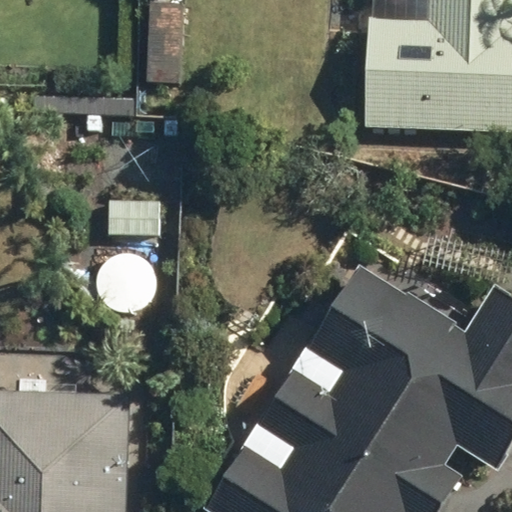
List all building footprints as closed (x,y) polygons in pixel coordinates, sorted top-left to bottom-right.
[(359,0),(356,128),(511,132),(511,21),(509,22),(509,0),(359,0)] [(101,233),(153,235),(154,202),(102,200),(101,233)] [(133,253),(125,252),(119,253),(114,255),(109,258),(105,262),(101,266),(98,271),(96,276),(95,281),(95,287),(96,293),(97,298),(100,303),(103,307),(108,311),(112,314),(118,316),(123,317),(129,318),(134,317),(140,315),(145,313),(149,309),(153,305),(156,300),(158,295),(160,290),(160,284),(159,279),(158,273),(155,268),(152,263),(148,260),(143,256),(138,254),(133,253)] [(490,465),(511,429),(511,302),(485,286),(457,332),(349,265),(298,349),(334,371),(321,392),(284,370),(250,425),(286,448),(273,469),(236,445),(195,511),(197,511),(431,511),(449,483),(430,472),(449,440),(490,465)] [(118,511),(122,395),(0,390),(0,511),(118,511)]
